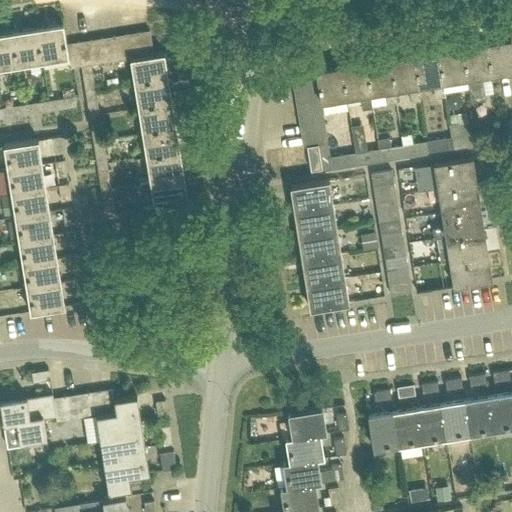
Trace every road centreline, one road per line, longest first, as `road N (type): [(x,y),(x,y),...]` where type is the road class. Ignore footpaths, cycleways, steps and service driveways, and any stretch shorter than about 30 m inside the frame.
road 1 (unclassified): [(218,356),(257,0)]
road 2 (residential): [(218,356),(511,318)]
road 3 (residential): [(0,352),(44,346),(218,356)]
road 4 (unclassified): [(201,511),(218,356)]
